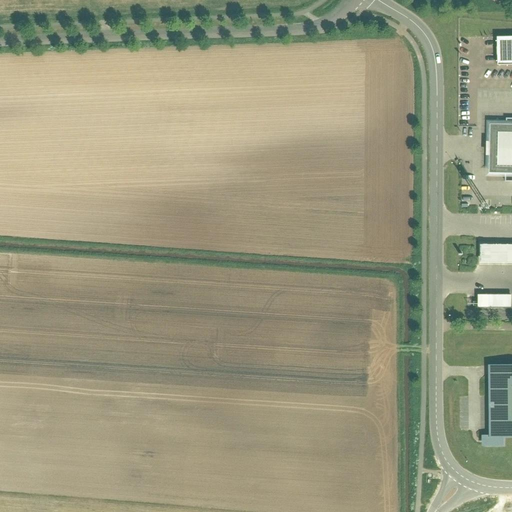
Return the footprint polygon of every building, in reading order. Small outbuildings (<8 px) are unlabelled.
[(498,65),(511,64),(511,36),(497,37),(498,65)] [(511,125),(505,125),(491,125),(490,173),(506,173),(511,172),(511,125)] [(511,264),(511,244),(504,244),(484,244),(484,265),(504,265),(511,264)] [(511,294),(486,295),(486,309),(511,309),(511,294)] [(511,365),(489,365),(489,436),(511,436),(511,365)]
